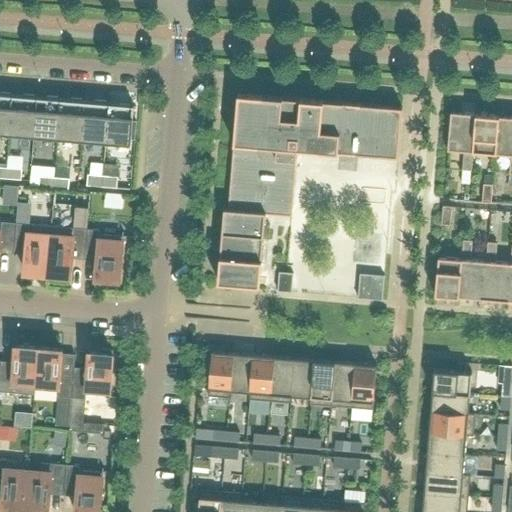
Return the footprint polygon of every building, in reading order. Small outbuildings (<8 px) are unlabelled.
[(0,131),(10,133),(13,94),(0,93),(0,131)] [(398,156),(402,107),(238,93),(228,208),(224,207),(218,281),(259,284),(266,213),(292,215),(297,148),(398,156)] [(10,133),(34,135),(37,96),(13,94),(10,133)] [(34,135),(58,137),(61,98),(37,96),(34,135)] [(58,137),(82,139),(85,100),(61,98),(58,137)] [(82,139),(106,141),(109,102),(85,100),(82,139)] [(134,104),(109,102),(106,141),(131,143),(132,127),(136,127),(137,109),(133,109),(134,104)] [(471,178),(473,151),(476,113),(451,111),(447,149),(464,150),(461,177),(471,178)] [(473,151),(495,153),(498,115),(476,113),(473,151)] [(511,115),(498,115),(495,153),(511,154),(509,173),(511,172),(511,115)] [(7,167),(6,178),(21,179),(22,168),(7,167)] [(102,186),(103,175),(88,173),(87,185),(102,186)] [(38,186),(53,188),(54,177),(39,175),(38,186)] [(103,175),(102,186),(117,187),(118,176),(103,175)] [(69,178),(54,177),(53,188),(68,189),(69,178)] [(483,183),(482,201),(491,202),(493,184),(483,183)] [(443,205),(441,223),(450,224),(452,206),(443,205)] [(0,245),(14,247),(16,222),(1,221),(0,230),(0,245)] [(16,222),(14,247),(26,248),(24,270),(47,272),(51,225),(16,222)] [(87,228),(51,225),(47,272),(71,274),(73,252),(85,253),(87,228)] [(87,228),(85,253),(97,254),(95,276),(106,277),(105,280),(119,281),(123,236),(99,234),(100,229),(87,228)] [(463,239),(461,258),(458,296),(483,298),(486,260),(471,259),(472,240),(463,239)] [(483,298),(507,300),(511,262),(495,261),(497,242),(488,241),(486,260),(483,298)] [(435,294),(458,296),(461,258),(438,256),(435,294)] [(279,271),(277,290),(292,291),(293,272),(279,271)] [(384,275),(360,273),(358,297),(382,299),(384,275)] [(23,383),(35,384),(38,346),(15,345),(13,366),(0,365),(0,390),(22,393),(23,383)] [(71,397),(73,371),(60,370),(62,348),(38,346),(35,384),(58,386),(58,395),(71,397)] [(73,371),(71,397),(85,398),(85,393),(109,395),(113,349),(99,348),(99,352),(89,351),(87,372),(73,371)] [(230,389),(233,352),(212,350),(208,395),(230,397),(231,389),(230,389)] [(250,391),(253,353),(233,352),(230,389),(231,389),(249,391),(250,391)] [(270,400),(274,355),(253,353),(250,391),(249,391),(249,398),(270,400)] [(294,357),(274,355),(270,400),(291,402),(292,395),(291,394),(294,357)] [(311,396),(314,358),(294,357),(291,394),(292,395),(311,396)] [(335,360),(314,358),(311,396),(331,398),(332,398),(335,360)] [(351,407),(355,362),(335,360),(332,398),(331,398),(330,405),(351,407)] [(376,364),(355,362),(351,407),(373,409),(376,364)] [(434,368),(432,389),(470,393),(472,371),(434,368)] [(502,382),(501,395),(510,396),(511,383),(502,382)] [(470,393),(432,389),(430,410),(468,413),(468,412),(470,393)] [(510,396),(501,395),(500,408),(509,409),(510,396)] [(468,413),(430,410),(429,430),(466,433),(466,434),(473,435),(475,413),(468,412),(468,413)] [(498,436),(507,437),(508,424),(499,423),(498,436)] [(213,429),(213,439),(226,440),(226,431),(213,429)] [(429,430),(427,450),(465,454),(466,434),(466,433),(429,430)] [(226,431),(226,440),(239,441),(239,432),(226,431)] [(253,442),(266,443),(267,434),(254,433),(253,442)] [(267,434),(266,443),(279,444),(280,435),(267,434)] [(295,436),(294,445),(307,446),(308,437),(295,436)] [(507,437),(498,436),(497,449),(506,450),(507,437)] [(321,438),(308,437),(307,446),(320,448),(321,438)] [(335,449),(348,450),(348,441),(335,440),(335,449)] [(348,441),(348,450),(361,451),(361,442),(348,441)] [(211,455),(224,456),(225,447),(212,446),(211,455)] [(225,447),(224,456),(237,458),(238,448),(225,447)] [(252,459),(265,460),(266,451),(253,450),(252,459)] [(465,454),(427,450),(425,471),(463,474),(463,473),(465,454)] [(279,452),(266,451),(265,460),(278,461),(279,452)] [(293,462),(306,463),(306,454),(293,453),(293,462)] [(306,454),(306,463),(319,464),(319,455),(306,454)] [(333,466),(346,467),(347,458),(334,456),(333,466)] [(25,507),(28,470),(16,469),(17,459),(0,457),(0,483),(3,484),(1,505),(25,507)] [(360,459),(347,458),(346,467),(359,468),(360,459)] [(50,488),(63,489),(66,464),(41,461),(40,471),(28,470),(25,507),(48,509),(50,488)] [(66,464),(63,489),(77,490),(75,511),(78,511),(99,511),(103,471),(79,469),(79,465),(66,464)] [(494,477),(504,477),(505,464),(496,464),(494,477)] [(425,471),(424,491),(468,495),(470,474),(463,473),(463,474),(425,471)] [(502,498),(503,485),(494,484),(493,497),(502,498)] [(198,511),(219,511),(221,491),(200,489),(198,511)] [(243,492),(221,491),(219,511),(239,511),(241,499),(242,499),(243,492)] [(466,511),(468,495),(424,491),(422,511),(429,511),(466,511)] [(280,511),(301,511),(303,497),(281,496),(281,503),(282,503),(280,511)] [(301,511),(321,511),(323,499),(303,497),(301,511)] [(502,498),(493,497),(492,510),(501,511),(502,498)] [(239,511),(260,511),(261,501),(242,499),(241,499),(239,511)] [(321,511),(342,511),(343,501),(323,499),(321,511)] [(281,503),(261,501),(260,511),(280,511),(282,503),(281,503)] [(363,511),(364,503),(343,501),(342,511),(363,511)]
